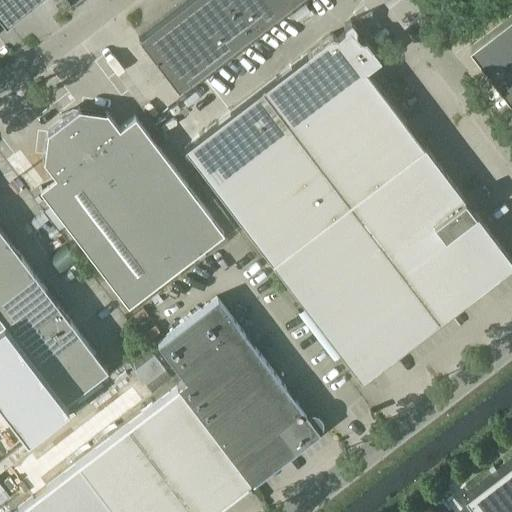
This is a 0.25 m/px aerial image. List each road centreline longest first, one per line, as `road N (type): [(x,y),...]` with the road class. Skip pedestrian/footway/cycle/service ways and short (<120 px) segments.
road 1 (unclassified): [(511,350),(302,511)]
road 2 (unclassified): [(396,0),(511,145)]
road 3 (unclassified): [(0,100),(134,0)]
